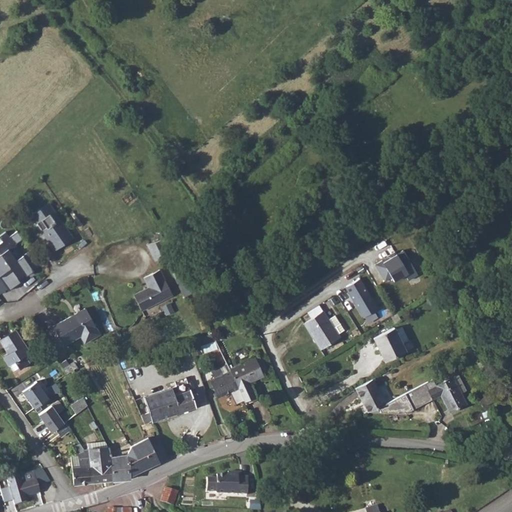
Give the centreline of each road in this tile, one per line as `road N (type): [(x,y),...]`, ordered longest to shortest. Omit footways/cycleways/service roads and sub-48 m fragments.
road 1 (track): [(43,0),(155,132),(209,216),(267,336)]
road 2 (unclassified): [(74,503),(200,453),(313,436)]
road 3 (unclassified): [(313,436),(511,456)]
road 4 (unknown): [(263,329),(344,264),(382,253)]
road 5 (residential): [(74,503),(0,396)]
